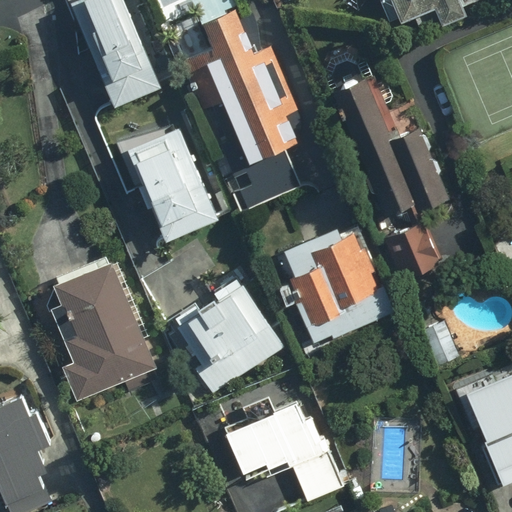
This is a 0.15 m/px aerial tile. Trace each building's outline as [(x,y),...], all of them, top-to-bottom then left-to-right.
[(159,82),(125,0),(69,0),(111,102),(159,82)] [(461,11),(455,0),(390,0),(396,15),(432,0),(440,20),(461,11)] [(201,106),(222,97),(247,159),(291,141),(279,113),(295,106),(269,43),(253,50),(234,5),(202,18),(212,44),(181,57),(201,106)] [(384,213),(413,201),(415,207),(447,193),(418,123),(389,135),(362,72),(330,86),(384,213)] [(219,215),(181,124),(128,146),(166,237),(219,215)] [(423,217),(384,235),(402,275),(441,258),(423,217)] [(277,248),(313,340),(391,309),(357,224),(339,231),(336,225),(277,248)] [(60,361),(74,397),(153,364),(109,258),(51,282),(58,298),(48,302),(71,357),(60,361)] [(284,345),(238,276),(168,322),(214,391),(284,345)] [(445,317),(420,329),(439,369),(464,357),(445,317)] [(511,378),(473,394),(507,479),(511,476),(511,378)] [(0,402),(0,492),(8,511),(26,511),(48,502),(42,488),(47,485),(42,474),(52,469),(41,444),(54,439),(39,406),(30,410),(23,393),(0,402)] [(342,483),(314,416),(304,420),(295,399),(225,428),(244,472),(265,463),(270,474),(292,465),(306,498),(342,483)]
